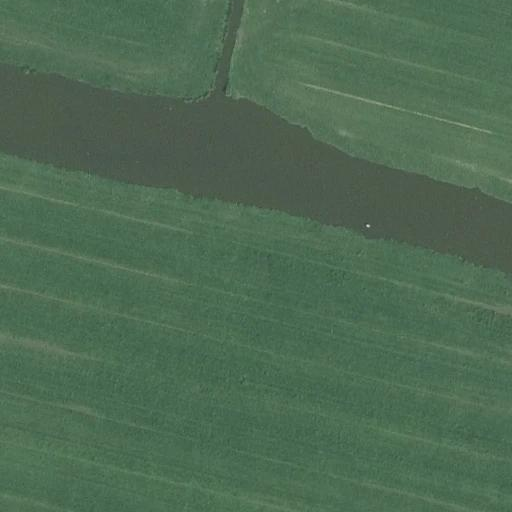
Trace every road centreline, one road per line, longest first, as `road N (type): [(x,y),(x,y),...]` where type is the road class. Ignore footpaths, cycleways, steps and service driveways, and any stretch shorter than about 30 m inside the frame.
road 1 (track): [(511,343),(0,196)]
road 2 (track): [(161,511),(0,469)]
